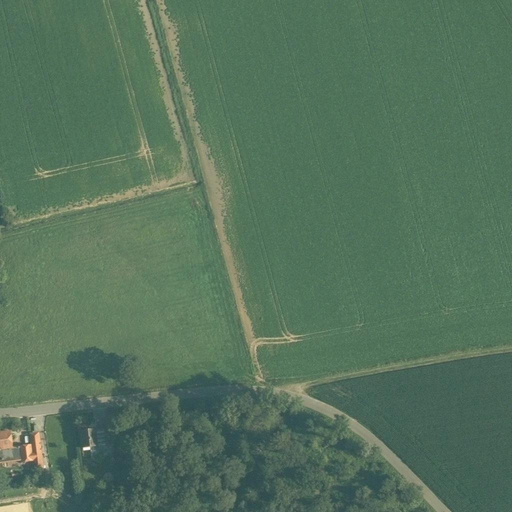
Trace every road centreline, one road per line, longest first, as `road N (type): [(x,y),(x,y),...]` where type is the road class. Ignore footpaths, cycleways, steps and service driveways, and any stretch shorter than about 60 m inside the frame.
road 1 (unclassified): [(0,412),(297,392),(325,404),(446,511)]
road 2 (track): [(297,392),(371,372),(511,354)]
